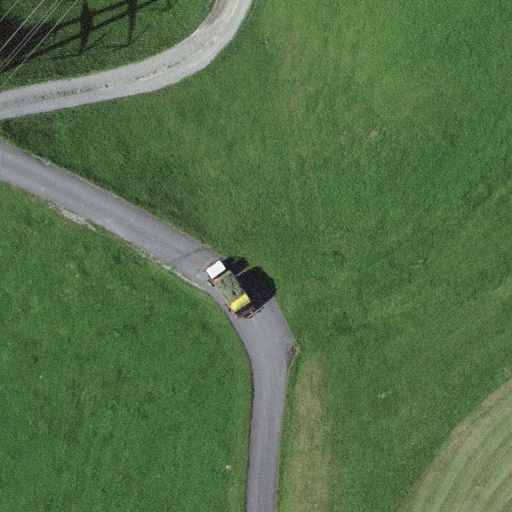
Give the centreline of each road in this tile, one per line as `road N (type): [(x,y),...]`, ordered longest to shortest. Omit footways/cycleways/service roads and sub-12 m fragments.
road 1 (track): [(0,157),(243,285),(275,357),(273,511)]
road 2 (track): [(0,115),(219,61),(226,0)]
